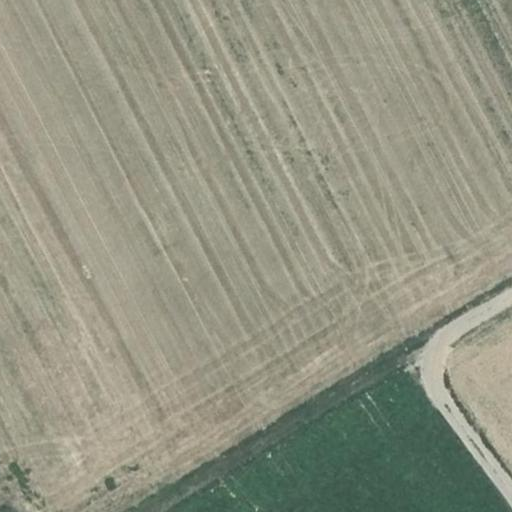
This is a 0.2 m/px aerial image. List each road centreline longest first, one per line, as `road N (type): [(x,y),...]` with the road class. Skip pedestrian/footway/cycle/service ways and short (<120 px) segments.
road 1 (track): [(414,358),(174,505),(178,511)]
road 2 (track): [(511,298),(414,358),(511,491)]
